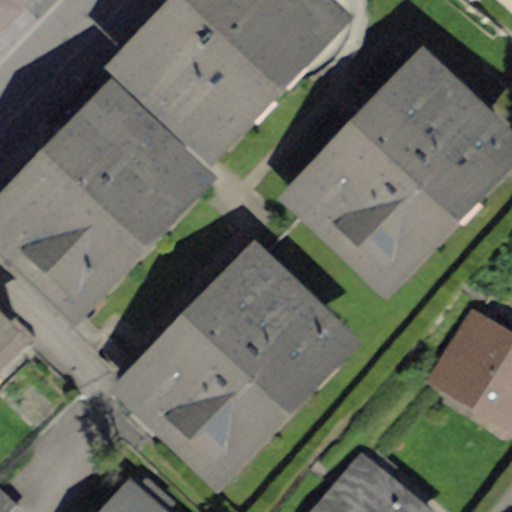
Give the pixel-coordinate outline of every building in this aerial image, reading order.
[(0,0),(0,12),(12,0),(0,0)] [(324,21),(301,0),(176,0),(111,71),(202,154),(324,21)] [(511,160),(511,154),(405,63),(279,209),(389,303),(511,160)] [(0,233),(76,304),(194,178),(115,104),(0,227),(0,233)] [(340,358),(239,260),(122,379),(223,478),(340,358)] [(511,331),(474,310),(430,385),(505,429),(511,417),(511,331)] [(0,341),(15,328),(0,312),(0,341)] [(422,511),(358,459),(314,511),(422,511)] [(17,511),(21,508),(0,487),(0,511),(17,511)] [(160,511),(133,488),(111,511),(160,511)]
